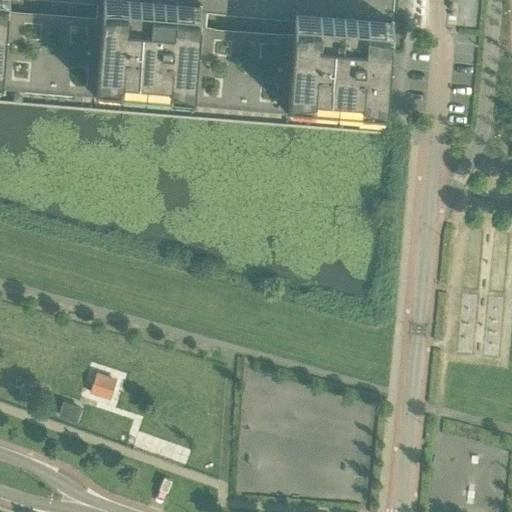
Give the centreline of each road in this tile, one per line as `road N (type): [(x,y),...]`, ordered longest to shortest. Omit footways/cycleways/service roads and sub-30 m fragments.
road 1 (residential): [(398,511),(439,0)]
road 2 (tertiary): [(105,511),(51,472),(0,454)]
